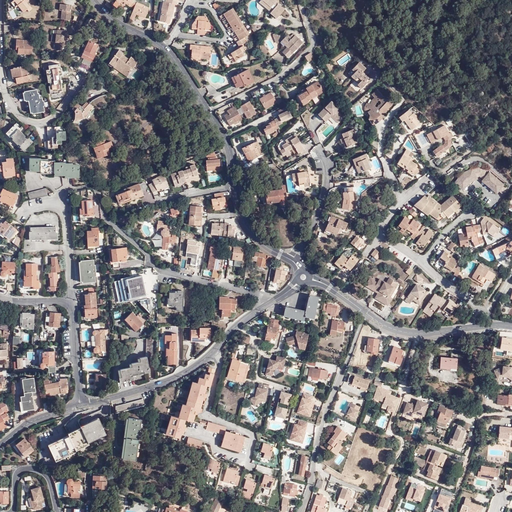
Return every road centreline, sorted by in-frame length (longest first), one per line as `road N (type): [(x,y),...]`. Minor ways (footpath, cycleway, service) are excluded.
road 1 (tertiary): [(303,277),(240,215),(227,144),(172,56),(93,0)]
road 2 (residential): [(64,203),(70,189),(90,186),(103,216),(158,269),(267,303)]
road 3 (tertiary): [(81,405),(180,374),(267,303)]
road 4 (residential): [(305,511),(325,421),(368,314)]
road 5 (residential): [(83,78),(56,115),(25,123),(12,112),(0,70)]
road 6 (tertiary): [(490,324),(417,333),(368,314)]
